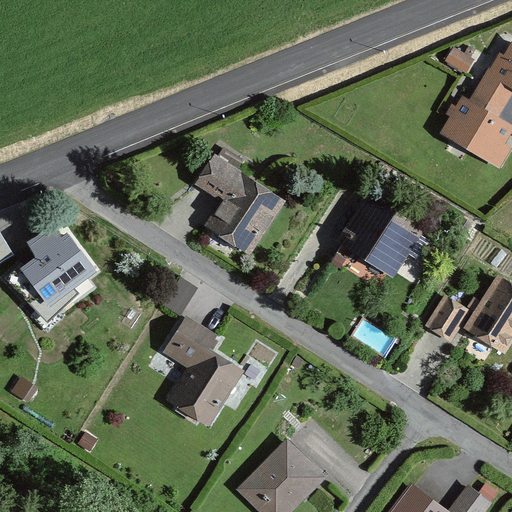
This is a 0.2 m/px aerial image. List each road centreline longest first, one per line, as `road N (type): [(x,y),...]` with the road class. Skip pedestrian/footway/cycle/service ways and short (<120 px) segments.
road 1 (residential): [(511,468),(38,171)]
road 2 (tertiary): [(38,171),(465,0)]
